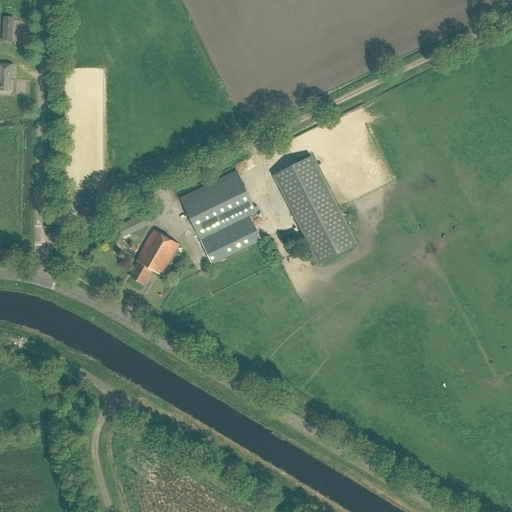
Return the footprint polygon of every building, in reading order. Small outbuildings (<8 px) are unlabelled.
[(14,42),(15,18),(4,17),(3,42),(14,42)] [(13,72),(13,64),(0,63),(0,90),(11,90),(11,72),(13,72)] [(312,156),(273,176),(318,265),(357,245),(312,156)] [(255,208),(237,171),(180,198),(211,264),(261,240),(250,217),(260,212),(257,207),(255,208)] [(150,222),(145,212),(118,225),(123,236),(150,222)] [(179,245),(154,230),(140,254),(141,255),(137,261),(140,263),(137,268),(136,267),(131,277),(144,285),(151,272),(150,271),(151,269),(162,275),(179,245)] [(193,254),(188,257),(194,271),(199,269),(193,254)]
